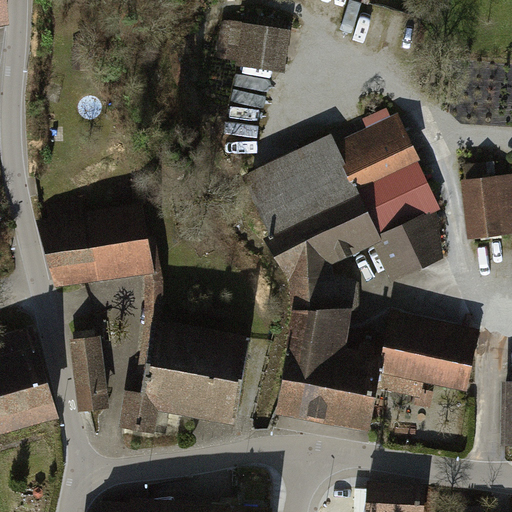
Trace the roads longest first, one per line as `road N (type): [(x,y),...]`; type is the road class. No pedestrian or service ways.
road 1 (residential): [(87,470),(19,196),(12,95),(21,0)]
road 2 (residential): [(87,470),(307,449)]
road 3 (residential): [(307,449),(511,477)]
